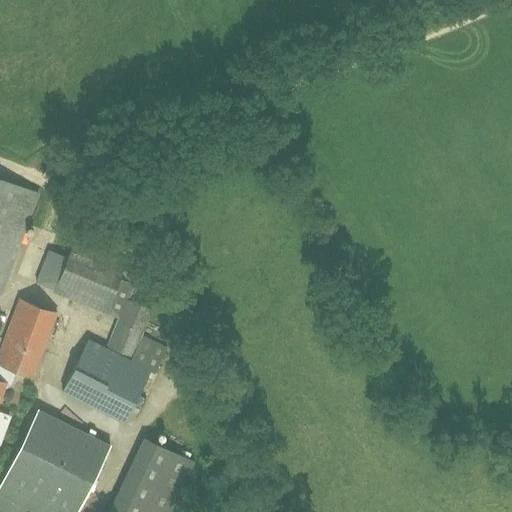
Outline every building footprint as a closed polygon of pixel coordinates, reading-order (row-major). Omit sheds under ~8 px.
[(0,289),(37,192),(0,177),(0,289)] [(40,266),(47,222),(27,219),(20,263),(40,266)] [(170,349),(145,334),(153,308),(129,299),(135,282),(120,277),(125,264),(72,244),(67,255),(49,249),(36,282),(53,289),(52,292),(117,317),(106,346),(134,356),(158,369),(170,349)] [(0,363),(5,366),(16,370),(31,375),(41,348),(43,349),(57,312),(19,298),(6,335),(8,336),(0,356),(0,363)] [(150,369),(88,339),(62,391),(124,421),(150,369)] [(16,370),(5,366),(0,378),(0,443),(10,416),(0,412),(0,395),(4,384),(10,386),(16,370)] [(77,511),(111,445),(37,409),(0,483),(0,492),(39,511),(77,511)] [(107,511),(168,511),(194,459),(144,436),(107,511)]
